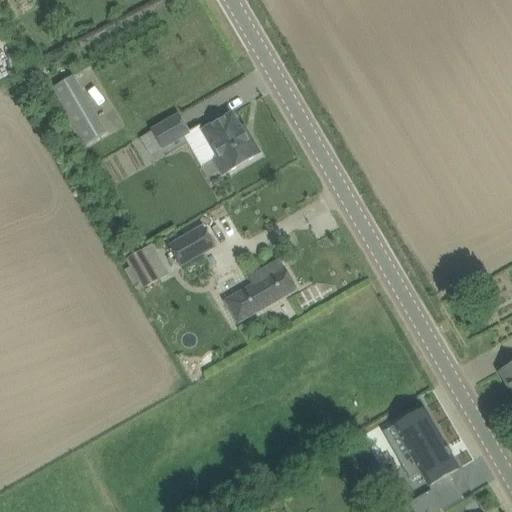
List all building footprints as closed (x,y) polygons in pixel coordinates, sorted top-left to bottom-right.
[(84,145),(106,132),(73,75),(51,88),(84,145)] [(227,175),(260,156),(250,139),(247,141),(232,115),(203,132),(227,175)] [(161,150),(165,147),(189,133),(179,116),(151,132),(161,150)] [(178,269),(215,249),(203,228),(167,248),(178,269)] [(152,247),(167,272),(175,268),(160,242),(152,247)] [(160,281),(143,252),(126,262),(143,292),(160,281)] [(280,262),(263,272),(248,280),(253,288),(227,302),(239,323),(296,290),(280,262)] [(511,365),(499,373),(511,396),(511,365)] [(424,411),(407,421),(395,428),(428,488),(442,480),(459,470),(424,411)] [(437,511),(445,508),(435,490),(432,486),(409,500),(416,511),(437,511)]
